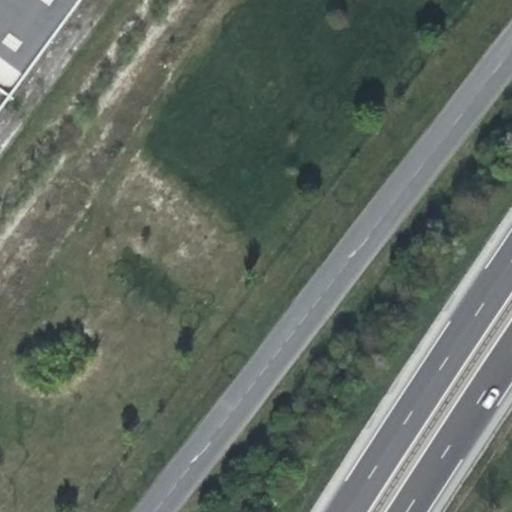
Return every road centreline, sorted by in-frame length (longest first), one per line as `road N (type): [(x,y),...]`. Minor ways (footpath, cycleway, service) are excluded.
road 1 (secondary): [(511,41),(148,511)]
road 2 (motorway): [(511,253),(340,511)]
road 3 (motorway): [(400,511),(511,340)]
